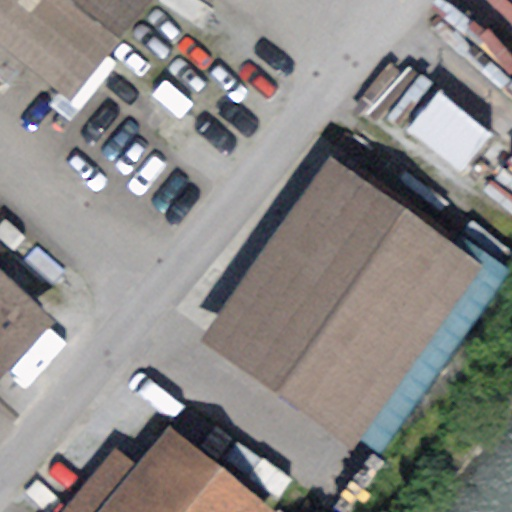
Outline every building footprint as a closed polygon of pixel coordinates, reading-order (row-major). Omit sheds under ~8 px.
[(0,0),(0,18),(71,76),(132,0),(0,0)] [(449,92),(416,128),(467,173),(499,137),(449,92)] [(333,420),(447,261),(352,194),(238,352),(333,420)] [(0,360),(36,322),(0,289),(0,360)] [(252,511),(170,445),(142,480),(117,460),(75,511),(252,511)]
